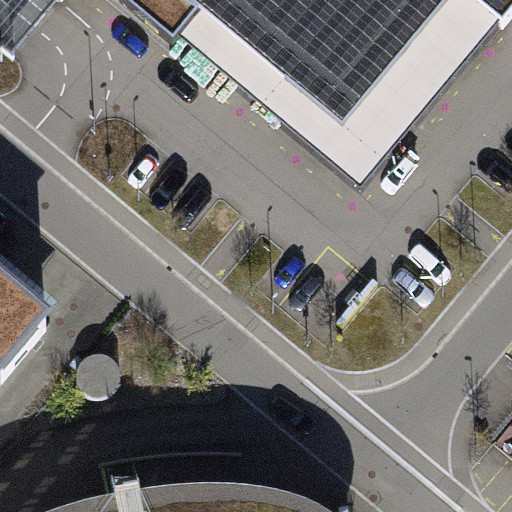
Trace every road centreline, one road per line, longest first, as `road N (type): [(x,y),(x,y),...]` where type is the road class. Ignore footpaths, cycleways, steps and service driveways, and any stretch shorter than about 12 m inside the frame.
road 1 (unclassified): [(0,161),(378,472)]
road 2 (unknown): [(0,432),(124,265)]
road 3 (unclassified): [(511,315),(378,472)]
